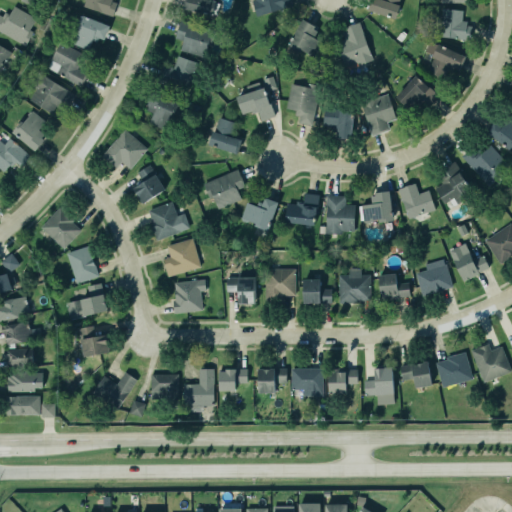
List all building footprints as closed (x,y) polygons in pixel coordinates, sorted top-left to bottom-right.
[(112,16),(117,1),(113,0),(84,0),(83,6),(112,16)] [(181,0),(180,7),(211,14),(214,0),(181,0)] [(288,0),(250,0),(255,15),(290,5),(288,0)] [(394,18),(400,0),(370,0),(367,9),(394,18)] [(0,15),(3,11),(7,13),(12,5),(34,17),(28,29),(31,31),(23,45),(0,31),(0,15)] [(462,10),(442,8),(439,36),(469,39),(471,23),(461,22),(462,10)] [(69,40),(71,43),(87,49),(91,40),(96,42),(98,37),(103,40),(109,25),(80,13),(74,28),(77,29),(75,34),(71,36),(69,40)] [(288,44),(316,59),(325,44),(314,37),(319,29),(302,19),(288,44)] [(175,39),(182,40),(180,51),(205,57),(212,28),(179,21),(175,39)] [(333,41),(342,66),(355,61),(356,64),(371,58),(357,21),(351,23),(350,23),(346,24),(346,25),(344,26),(344,29),(339,30),(342,37),(333,41)] [(84,54),(58,40),(44,66),(79,85),(86,73),(75,68),(77,65),(78,66),(84,54)] [(433,56),(428,70),(444,76),(448,67),(458,72),(465,55),(430,40),(424,52),(433,56)] [(0,70),(11,51),(0,44),(0,70)] [(199,63),(177,56),(173,67),(163,64),(158,81),(190,92),(199,63)] [(27,99),(34,88),(31,86),(39,72),(74,94),(66,107),(61,103),(59,107),(55,104),(50,113),(27,99)] [(414,74),(394,96),(407,109),(413,102),(416,105),(421,100),(426,105),(435,95),(414,74)] [(266,90),(275,89),(273,76),(264,78),(266,90)] [(296,123),(313,125),(317,88),(289,84),(286,109),(298,110),(296,123)] [(234,95),(240,114),(250,110),(250,112),(257,110),(260,119),(273,115),(269,102),(268,102),(263,86),(234,95)] [(147,122),(164,130),(171,114),(180,118),(184,107),(149,91),(143,104),(147,106),(145,109),(152,112),(147,122)] [(358,99),(370,134),(387,128),(385,121),(394,118),(386,93),(373,97),(373,94),(358,99)] [(349,137),(351,109),(324,108),(323,125),(334,126),(333,136),(349,137)] [(31,110),(44,121),(37,129),(45,136),(33,151),(11,131),(20,120),(21,122),(31,110)] [(485,131),(511,151),(511,113),(504,123),(496,117),(485,131)] [(209,145),(237,153),(241,139),(230,136),(234,121),(217,117),(209,145)] [(147,149),(125,129),(102,154),(116,167),(121,162),(129,169),(147,149)] [(14,162),(21,168),(31,157),(10,137),(3,144),(0,140),(0,168),(4,173),(14,162)] [(473,146),(461,158),(489,185),(509,164),(488,144),(479,153),(473,146)] [(438,173),(443,182),(437,186),(449,207),(473,192),(455,162),(438,173)] [(163,189),(147,164),(135,172),(141,182),(131,188),(141,203),(163,189)] [(217,208),(241,199),(237,189),(245,187),(238,169),(203,182),(209,199),(213,197),(217,208)] [(428,190),(419,193),(415,183),(398,188),(408,218),(435,209),(428,190)] [(285,202),(283,221),(313,224),(317,194),(303,192),(302,202),(299,202),(299,200),(295,200),(294,203),(285,202)] [(363,222),(392,220),(390,192),(370,193),(371,204),(361,205),(363,222)] [(324,194),(344,195),(344,204),(353,204),(352,230),(340,230),(340,233),(323,232),(324,194)] [(245,202),(241,222),(271,227),(276,200),(261,197),(260,205),(245,202)] [(155,239),(148,221),(150,220),(146,209),(169,201),(175,215),(182,212),(188,227),(155,239)] [(40,227),(63,248),(82,229),(59,207),(40,227)] [(511,254),(499,263),(483,240),(509,222),(511,226),(511,254)] [(167,276),(200,267),(193,238),(166,245),(169,257),(163,258),(167,276)] [(461,280),(477,273),(477,272),(487,266),(481,254),(471,259),(467,250),(461,253),(457,244),(446,249),(461,280)] [(66,252),(76,283),(98,276),(88,245),(66,252)] [(1,261),(7,271),(19,265),(13,254),(1,261)] [(452,287),(444,259),(424,264),(426,270),(415,273),(421,295),(452,287)] [(293,267),(263,268),(263,303),(282,303),(282,295),(293,295),(293,267)] [(369,302),(370,275),(360,274),(360,268),(348,267),(348,275),(339,274),(338,301),(369,302)] [(238,304),(255,303),(254,271),(241,272),(241,277),(226,277),(227,292),(238,291),(238,304)] [(0,275),(0,292),(11,290),(8,273),(0,275)] [(377,275),(379,300),(397,298),(397,296),(408,295),(407,282),(395,283),(394,273),(377,275)] [(203,278),(172,282),(173,288),(172,288),(173,299),(171,300),(172,312),(201,309),(200,297),(206,296),(205,291),(204,289),(203,284),(203,278)] [(303,303),(331,303),(331,288),(320,289),(319,278),(302,279),(303,303)] [(65,302),(86,297),(84,286),(100,282),(106,309),(69,318),(65,302)] [(0,319),(28,314),(24,296),(3,300),(4,305),(0,305),(0,319)] [(4,342),(40,340),(39,328),(27,328),(27,323),(3,324),(4,342)] [(106,334),(95,336),(93,325),(78,328),(83,357),(109,352),(106,334)] [(469,350),(481,382),(509,370),(499,345),(489,350),(486,343),(469,350)] [(5,349),(6,365),(33,364),(33,348),(5,349)] [(435,361),(442,387),(472,378),(465,352),(435,361)] [(398,365),(426,361),(430,385),(414,388),(412,377),(400,379),(398,365)] [(257,367),(285,367),(286,381),(274,381),(274,393),(257,393),(257,367)] [(321,367),(289,367),(289,389),(302,388),(302,395),(321,395),(321,367)] [(344,392),(344,383),(356,383),(356,368),(345,368),(345,367),(336,367),(336,368),(327,368),(327,393),(344,392)] [(377,404),(394,403),(392,367),(374,368),(375,380),(364,380),(364,395),(376,394),(377,404)] [(183,384),(184,406),(214,405),(213,368),(198,369),(199,383),(183,384)] [(245,368),(236,368),(224,368),(224,371),(218,371),(217,390),(234,390),(234,382),(245,382),(245,375),(245,368)] [(40,371),(41,387),(32,387),(32,391),(6,391),(5,375),(7,375),(7,372),(40,371)] [(101,375),(90,393),(115,409),(135,379),(123,371),(115,384),(101,375)] [(150,399),(178,399),(178,374),(151,373),(150,399)] [(4,414),(37,413),(37,395),(4,395),(4,414)] [(145,402),(132,400),(129,414),(142,416),(145,402)] [(41,403),(41,417),(55,416),(54,403),(41,403)] [(298,511),(298,503),(319,503),(319,511),(298,511)]
